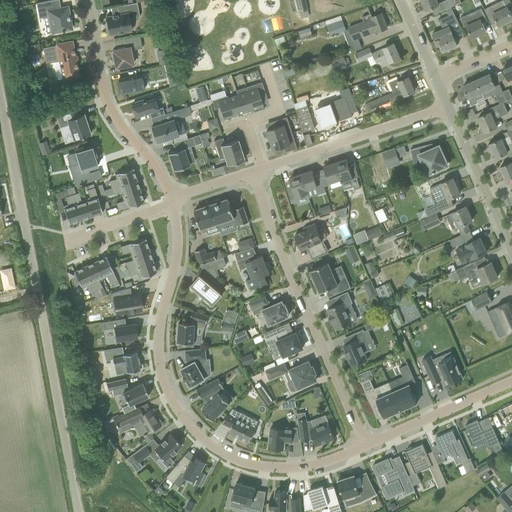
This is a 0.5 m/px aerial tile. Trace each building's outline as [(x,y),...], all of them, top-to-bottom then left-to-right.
[(58,0),(47,0),(36,2),(39,18),(48,16),(52,33),(71,29),(67,7),(60,8),(58,0)] [(100,0),(102,9),(109,8),(107,0),(100,0)] [(305,0),(295,0),(299,12),(308,9),(305,0)] [(438,4),(436,0),(422,0),(426,10),(438,4)] [(445,0),(440,2),(443,10),(447,8),(451,7),(460,2),(459,0),(445,0)] [(502,0),(500,1),(484,9),(491,24),(496,21),(499,26),(511,18),(511,16),(507,7),(511,5),(508,0),(502,0)] [(107,27),(106,29),(106,32),(108,33),(109,33),(109,35),(131,31),(128,19),(139,17),(136,2),(120,6),(121,14),(106,17),(108,26),(107,27)] [(469,14),(460,18),(464,27),(467,26),(468,28),(472,37),(486,31),(482,23),(487,21),(481,8),(469,14)] [(349,29),(353,40),(350,41),(353,51),(361,48),(358,38),(376,31),(377,32),(387,28),(381,13),(372,16),(371,13),(362,17),(363,21),(348,27),(349,29)] [(442,29),(432,33),(438,45),(441,44),(443,50),(451,47),(451,48),(457,46),(456,45),(457,44),(454,37),(462,33),(463,34),(454,13),(438,20),(442,29)] [(326,25),(342,20),(341,15),(325,20),(326,25)] [(346,30),(342,20),(326,25),(330,36),(345,30),(346,30)] [(26,26),(17,28),(20,41),(29,39),(26,26)] [(310,26),(298,30),(300,36),(312,32),(310,26)] [(125,48),(112,50),(113,52),(111,53),(112,60),(114,60),(115,67),(133,64),(130,50),(142,48),(139,35),(124,38),(125,48)] [(63,79),(69,78),(78,76),(72,41),(56,44),(56,45),(42,48),(45,63),(59,61),(60,65),(59,66),(60,67),(63,79)] [(39,43),(30,45),(31,55),(41,53),(39,43)] [(388,63),(391,62),(400,57),(393,43),(371,53),(369,48),(354,54),(357,61),(372,54),(375,63),(386,58),(388,63)] [(30,55),(29,47),(21,49),(22,56),(30,55)] [(343,56),(330,61),(335,72),(348,67),(347,65),(350,64),(348,57),(344,58),(343,56)] [(159,65),(166,63),(165,57),(158,58),(159,65)] [(168,78),(177,76),(173,62),(165,64),(168,78)] [(511,62),(502,67),(507,79),(511,76),(511,62)] [(284,72),(286,78),(299,72),(297,66),(284,72)] [(496,75),(498,81),(505,79),(502,73),(496,75)] [(476,80),(484,99),(498,92),(489,74),(476,80)] [(121,94),(143,89),(140,75),(118,79),(121,94)] [(397,79),(389,83),(393,92),(396,99),(405,94),(415,90),(409,77),(398,81),(397,79)] [(471,105),(480,101),(484,99),(476,80),(463,86),(471,105)] [(261,82),(246,87),(253,109),(263,106),(259,95),(265,93),(261,82)] [(253,109),(246,87),(236,90),(243,112),(253,109)] [(323,105),(315,108),(322,127),(337,122),(337,121),(352,116),(351,113),(358,110),(349,87),(339,90),(342,97),(322,104),(323,105)] [(243,112),(236,90),(235,90),(237,94),(237,95),(235,96),(228,98),(227,97),(227,95),(233,115),(243,112)] [(205,94),(197,96),(199,102),(207,100),(205,94)] [(233,115),(227,95),(211,100),(214,109),(219,107),(223,119),(233,115)] [(385,95),(368,102),(371,109),(388,102),(385,95)] [(135,105),(131,106),(135,117),(148,113),(150,119),(160,115),(164,114),(162,107),(157,109),(154,98),(143,102),(142,100),(134,103),(135,105)] [(478,117),(484,132),(497,126),(493,119),(508,112),(503,102),(499,104),(489,109),(490,112),(478,117)] [(77,116),(73,105),(54,111),(60,127),(62,135),(71,132),(73,139),(90,134),(90,133),(87,125),(85,120),(83,115),(83,114),(77,116)] [(151,126),(156,142),(166,138),(179,134),(174,120),(191,114),(188,106),(164,114),(160,115),(162,123),(151,126)] [(270,140),(292,132),(287,117),(275,120),(277,126),(267,130),(270,140)] [(209,131),(219,127),(216,118),(207,121),(209,131)] [(511,129),(508,131),(499,135),(501,138),(490,143),(496,157),(507,152),(511,149),(511,142),(511,141),(511,129)] [(297,148),(292,132),(270,140),(273,150),(283,146),(285,152),(297,148)] [(312,144),(309,133),(303,135),(307,146),(312,144)] [(171,164),(172,164),(174,170),(189,165),(186,155),(185,153),(191,151),(190,146),(195,144),(192,137),(172,143),(175,151),(168,153),(170,158),(169,158),(171,164)] [(213,141),(219,157),(223,155),(241,149),(237,139),(224,143),(222,138),(213,141)] [(49,153),(46,142),(38,144),(42,156),(49,153)] [(422,155),(424,164),(428,173),(432,171),(433,172),(435,171),(435,170),(447,164),(444,158),(444,159),(443,159),(439,147),(434,148),(434,149),(434,151),(430,152),(428,144),(410,149),(412,157),(422,155)] [(69,166),(68,166),(75,186),(92,181),(92,180),(89,172),(88,168),(97,166),(96,163),(98,163),(99,163),(94,146),(75,152),(75,153),(76,152),(79,163),(69,166)] [(382,151),(382,152),(386,165),(399,161),(395,147),(382,151)] [(244,159),(241,149),(223,155),(226,164),(222,166),(224,172),(236,168),(234,162),(244,159)] [(335,163),(341,180),(344,190),(354,187),(354,189),(360,187),(357,177),(359,176),(355,167),(350,168),(347,159),(335,163)] [(511,161),(509,163),(500,167),(506,180),(511,177),(511,161)] [(322,181),(324,186),(330,184),(341,180),(335,163),(324,167),(328,179),(322,181)] [(109,181),(111,188),(136,179),(132,168),(129,169),(114,174),(115,175),(116,179),(112,180),(111,180),(109,181)] [(312,171),(301,174),(307,191),(317,188),(318,188),(319,194),(326,192),(324,186),(322,181),(316,182),(312,171)] [(307,191),(301,174),(290,178),(293,187),(287,189),(290,199),(307,193),(307,191)] [(437,203),(425,208),(428,215),(454,205),(451,198),(460,193),(453,178),(444,182),(432,187),(430,188),(437,203)] [(136,179),(111,188),(113,195),(116,194),(116,193),(121,192),(122,196),(121,196),(140,190),(136,179)] [(402,191),(407,201),(426,193),(421,182),(402,191)] [(85,198),(91,217),(102,213),(93,184),(86,186),(87,190),(88,193),(89,197),(85,199),(85,198)] [(91,217),(85,198),(85,199),(81,200),(79,195),(78,192),(75,194),(73,187),(74,187),(73,187),(69,188),(80,220),(91,217)] [(69,224),(80,220),(69,188),(65,189),(65,190),(66,190),(68,196),(65,197),(66,200),(68,204),(63,206),(62,206),(69,224)] [(140,190),(121,196),(122,197),(122,196),(123,201),(119,202),(116,203),(118,210),(144,202),(140,190)] [(212,205),(218,223),(219,227),(236,222),(237,226),(249,222),(244,207),(232,210),(228,199),(220,202),(219,200),(213,202),(214,204),(212,205)] [(200,228),(203,234),(207,232),(206,227),(218,223),(212,205),(195,210),(197,219),(200,228)] [(446,215),(449,222),(452,229),(457,227),(461,235),(461,236),(470,232),(466,223),(472,220),(466,206),(446,215)] [(347,207),(335,211),(337,217),(346,216),(347,207)] [(382,208),(375,211),(378,217),(385,213),(382,208)] [(437,213),(420,220),(424,229),(440,222),(437,213)] [(305,230),(294,235),(301,250),(307,247),(312,258),(327,252),(324,245),(321,240),(324,239),(326,237),(327,234),(327,231),(325,229),(322,228),(319,229),(318,230),(315,223),(303,228),(305,230)] [(373,228),(376,236),(383,233),(380,225),(373,228)] [(402,228),(394,231),(397,238),(405,235),(402,228)] [(365,230),(354,234),(357,244),(369,239),(366,231),(365,230)] [(452,248),(458,245),(460,248),(456,250),(462,262),(472,258),(477,256),(486,252),(480,238),(474,241),(470,232),(461,236),(461,235),(449,240),(452,248)] [(248,249),(255,246),(252,237),(245,240),(248,249)] [(130,255),(130,256),(149,250),(145,238),(120,246),(122,254),(125,253),(130,251),(131,255),(130,255)] [(353,245),(345,249),(348,256),(356,252),(353,245)] [(417,246),(413,246),(412,251),(416,254),(420,253),(420,249),(417,246)] [(195,251),(199,265),(209,261),(217,259),(214,251),(206,254),(204,248),(195,251)] [(149,250),(130,256),(131,256),(132,260),(128,261),(125,262),(127,269),(152,261),(149,250)] [(251,291),(267,283),(264,275),(270,273),(268,269),(270,269),(267,262),(265,263),(262,255),(255,258),(253,255),(237,260),(241,270),(248,267),(253,278),(246,281),(251,291)] [(106,256),(95,261),(103,279),(103,278),(107,276),(109,281),(110,284),(111,283),(112,286),(112,287),(119,284),(106,256)] [(209,261),(199,265),(207,271),(217,268),(225,265),(222,257),(217,259),(209,261)] [(84,266),(99,297),(103,296),(103,295),(102,296),(99,289),(102,287),(101,284),(101,285),(99,280),(102,278),(103,279),(95,261),(84,266)] [(156,272),(152,261),(127,269),(129,276),(132,275),(137,273),(138,277),(138,278),(156,272)] [(369,273),(371,272),(374,271),(370,261),(366,263),(369,273)] [(464,266),(463,266),(468,276),(470,280),(473,287),(482,283),(488,280),(498,276),(491,262),(482,266),(477,268),(474,261),(464,266)] [(326,289),(329,297),(350,287),(343,271),(334,275),(328,262),(310,270),(319,292),(326,289)] [(99,297),(84,266),(73,271),(81,288),(82,288),(86,286),(88,290),(88,291),(89,293),(92,292),(95,298),(94,298),(95,299),(99,297)] [(374,271),(371,272),(373,278),(380,275),(377,269),(374,271)] [(455,269),(447,273),(451,282),(459,278),(455,269)] [(222,292),(199,273),(197,276),(200,279),(193,287),(205,298),(203,299),(211,306),(222,292)] [(405,282),(413,288),(417,282),(409,276),(405,282)] [(367,290),(374,287),(371,279),(363,282),(367,290)] [(387,282),(381,285),(375,288),(380,300),(393,294),(387,282)] [(426,297),(427,287),(418,286),(417,296),(426,297)] [(126,288),(108,294),(109,300),(113,299),(115,314),(139,310),(137,295),(130,296),(128,288),(126,288)] [(336,329),(352,322),(349,315),(352,314),(348,304),(352,302),(348,291),(335,297),(338,304),(327,309),(330,315),(329,315),(331,321),(332,320),(336,329)] [(471,299),(476,309),(492,301),(487,291),(471,299)] [(264,295),(249,302),(252,309),(253,309),(255,314),(262,311),(265,317),(268,324),(273,322),(288,315),(287,312),(288,311),(288,309),(288,307),(287,305),(285,304),(283,304),(282,301),(271,306),(269,301),(267,302),(264,295)] [(381,301),(384,309),(390,307),(387,298),(381,301)] [(511,330),(511,308),(509,302),(487,311),(495,328),(502,325),(506,333),(511,330)] [(223,320),(235,323),(238,312),(227,309),(223,320)] [(178,341),(180,342),(180,344),(194,345),(194,343),(202,343),(202,335),(195,334),(195,333),(196,320),(206,323),(209,315),(202,313),(193,310),(190,318),(192,319),(191,322),(179,321),(179,322),(179,329),(178,329),(178,333),(178,341)] [(388,323),(385,316),(376,320),(379,327),(388,323)] [(124,318),(101,322),(102,330),(113,328),(116,341),(137,338),(135,323),(125,325),(124,318)] [(232,330),(235,323),(223,320),(222,329),(232,330)] [(374,321),(365,325),(367,330),(376,326),(374,321)] [(79,325),(82,349),(100,347),(97,328),(90,329),(90,323),(79,325)] [(281,349),(284,356),(302,347),(302,346),(303,345),(301,338),(299,339),(296,332),(289,335),(284,324),(263,333),(267,341),(271,339),(277,351),(281,349)] [(348,357),(352,366),(367,359),(364,352),(370,350),(364,337),(366,336),(363,329),(351,334),(354,341),(343,345),(346,352),(345,352),(346,353),(348,356),(347,356),(347,357),(348,357)] [(236,333),(233,342),(234,345),(238,343),(247,339),(245,332),(244,330),(236,333)] [(122,347),(103,350),(105,360),(112,359),(114,366),(114,365),(120,364),(122,372),(126,372),(129,371),(130,374),(139,372),(138,369),(139,369),(139,368),(138,363),(139,363),(137,357),(136,357),(135,352),(136,352),(135,351),(123,354),(122,347)] [(185,350),(186,360),(188,360),(188,364),(181,368),(185,375),(184,375),(186,380),(187,379),(191,385),(205,378),(200,369),(211,367),(210,358),(207,359),(206,357),(205,348),(185,350)] [(248,354),(240,358),(244,366),(252,363),(248,354)] [(449,386),(463,380),(454,359),(440,365),(438,359),(433,361),(431,358),(423,361),(433,385),(442,381),(440,377),(444,375),(449,386)] [(294,378),(289,380),(288,383),(291,390),(293,391),(299,388),(299,387),(316,379),(314,373),(316,373),(313,366),(311,367),(308,361),(290,369),(294,378)] [(274,362),(264,366),(265,370),(276,366),(274,362)] [(269,379),(288,371),(284,362),(276,366),(265,370),(269,379)] [(414,378),(408,364),(399,367),(406,382),(414,378)] [(244,372),(241,365),(234,368),(238,375),(244,372)] [(96,367),(89,368),(92,384),(99,383),(96,367)] [(218,377),(207,384),(197,389),(201,397),(204,396),(210,401),(202,409),(213,420),(230,402),(228,400),(217,390),(223,386),(218,377)] [(111,390),(113,396),(123,393),(128,404),(121,407),(124,413),(135,408),(133,403),(147,395),(147,396),(148,395),(141,382),(141,383),(132,387),(131,386),(126,388),(126,387),(126,386),(126,378),(106,383),(108,390),(111,390)] [(374,391),(375,391),(374,388),(370,378),(361,382),(368,398),(375,396),(375,395),(374,391)] [(399,410),(401,409),(393,391),(389,384),(388,382),(381,385),(385,394),(376,398),(384,417),(393,412),(394,414),(400,412),(399,410)] [(393,391),(401,409),(417,402),(409,384),(393,391)] [(273,402),(262,385),(258,388),(257,388),(269,405),(273,402)] [(323,395),(319,385),(310,389),(314,398),(323,395)] [(288,407),(296,406),(295,397),(287,400),(288,407)] [(139,407),(113,418),(115,423),(115,424),(116,426),(117,426),(119,431),(130,426),(129,424),(140,419),(147,432),(142,435),(147,443),(153,438),(150,434),(159,429),(158,426),(159,426),(159,425),(153,416),(155,415),(151,410),(150,411),(150,410),(149,409),(142,414),(139,407)] [(255,426),(245,421),(248,416),(233,408),(222,422),(231,427),(229,432),(248,442),(250,438),(252,438),(255,431),(253,431),(255,426)] [(305,412),(297,413),(298,419),(301,441),(310,440),(314,439),(316,445),(335,438),(329,422),(314,428),(311,420),(307,421),(307,418),(306,418),(305,412)] [(466,424),(465,424),(470,435),(468,436),(471,445),(485,439),(488,446),(489,448),(493,446),(497,455),(495,456),(504,452),(492,424),(482,429),(478,421),(478,420),(477,419),(466,424)] [(297,427),(293,428),(279,426),(279,428),(271,427),(268,447),(283,449),(284,441),(291,442),(298,441),(297,427)] [(432,450),(438,463),(445,460),(444,456),(452,453),(456,463),(468,458),(459,438),(456,439),(452,431),(438,437),(438,436),(434,438),(439,447),(432,450)] [(173,461),(169,457),(171,454),(172,455),(176,452),(175,451),(181,445),(177,441),(177,440),(175,438),(175,439),(171,434),(165,439),(164,439),(160,442),(161,443),(158,445),(157,444),(152,449),(163,462),(160,465),(164,470),(173,461)] [(511,444),(511,437),(509,435),(503,444),(510,448),(511,444)] [(447,484),(438,463),(432,450),(427,453),(423,443),(405,451),(409,460),(405,462),(410,474),(430,466),(439,488),(447,484)] [(144,444),(126,458),(132,466),(150,452),(144,444)] [(193,460),(190,459),(189,460),(184,455),(165,477),(166,477),(172,483),(172,484),(181,474),(193,481),(192,483),(193,484),(193,483),(200,486),(206,475),(203,474),(203,473),(199,471),(204,462),(195,458),(193,460)] [(396,467),(391,457),(372,465),(377,475),(384,472),(389,483),(381,486),(386,498),(403,490),(405,494),(407,493),(407,494),(415,490),(403,463),(396,467)] [(475,469),(471,460),(463,464),(467,473),(475,469)] [(491,469),(487,463),(483,466),(475,470),(483,482),(491,476),(488,471),(491,469)] [(354,475),(339,480),(338,480),(344,498),(358,494),(361,501),(377,493),(370,481),(362,485),(363,486),(360,487),(359,483),(357,484),(355,477),(354,475)] [(238,499),(242,501),(241,503),(247,505),(248,502),(249,503),(248,506),(247,511),(254,511),(253,511),(262,511),(264,502),(256,500),(256,501),(252,500),(256,487),(249,485),(236,482),(234,488),(235,488),(232,498),(238,499)] [(511,483),(504,490),(496,496),(509,511),(511,511),(511,483)] [(303,495),(305,510),(327,503),(329,507),(329,511),(341,511),(334,487),(328,489),(328,487),(323,488),(323,485),(308,490),(309,493),(303,495)] [(158,486),(154,491),(159,496),(163,491),(158,486)] [(270,496),(269,511),(274,511),(300,511),(300,497),(292,498),(292,494),(287,494),(287,491),(275,490),(275,497),(270,496)] [(468,511),(474,508),(470,503),(465,507),(468,511)]
